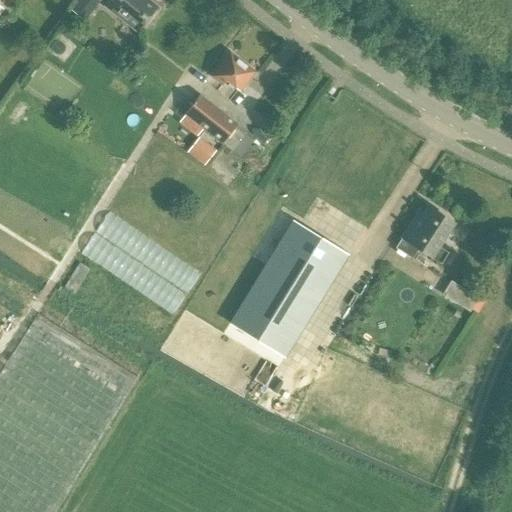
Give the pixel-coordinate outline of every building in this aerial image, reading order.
[(84,22),(100,1),(98,0),(78,0),(70,11),(84,22)] [(108,0),(104,6),(137,32),(156,8),(146,0),(108,0)] [(225,81),(238,90),(252,72),(229,55),(213,76),(223,84),(225,81)] [(198,95),(197,97),(183,114),(246,163),(261,144),(198,95)] [(186,153),(203,166),(215,150),(198,137),(186,153)] [(418,211),(416,215),(413,213),(413,214),(415,216),(401,238),(402,238),(396,248),(411,258),(417,249),(430,257),(429,258),(440,265),(448,253),(438,246),(453,223),(427,207),(423,212),(417,208),(416,209),(418,211)] [(348,253),(294,219),(231,321),(286,355),(348,253)] [(64,288),(88,302),(98,286),(94,284),(99,274),(79,263),(64,288)] [(443,295),(469,310),(476,299),(450,283),(450,284),(450,285),(445,293),(444,293),(443,295)] [(0,511),(55,511),(145,367),(44,302),(0,371),(0,511)]
